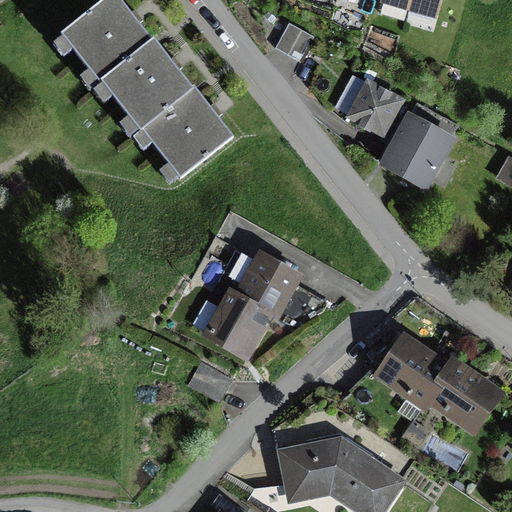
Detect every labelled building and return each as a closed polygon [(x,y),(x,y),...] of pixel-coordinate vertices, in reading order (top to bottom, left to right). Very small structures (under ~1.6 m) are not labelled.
[(98,87),(150,44),(113,0),(103,0),(57,38),(98,87)] [(382,0),(379,11),(407,20),(412,0),(382,0)] [(412,0),(407,20),(434,28),(443,0),(412,0)] [(316,33),(293,19),(277,46),(300,60),(316,33)] [(150,44),(98,87),(136,133),(188,90),(150,44)] [(364,83),(344,122),(382,142),(403,104),(364,83)] [(188,90),(136,133),(178,182),(230,139),(188,90)] [(380,169),(425,193),(459,129),(414,105),(380,169)] [(252,255),(232,295),(270,315),(276,318),(297,278),(252,255)] [(243,367),(270,315),(232,295),(224,291),(196,343),(243,367)] [(421,416),(423,411),(449,367),(399,338),(371,386),(421,416)] [(452,363),(449,367),(423,411),(475,442),(504,394),(452,363)] [(231,382),(200,364),(188,385),(219,403),(231,382)] [(345,511),(385,511),(403,486),(339,441),(273,452),(282,509),(328,500),(345,511)]
